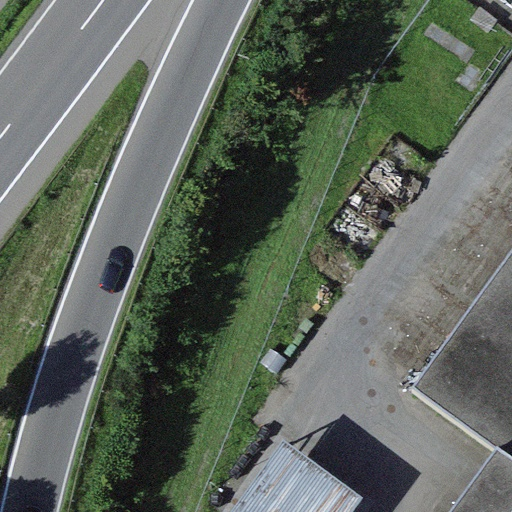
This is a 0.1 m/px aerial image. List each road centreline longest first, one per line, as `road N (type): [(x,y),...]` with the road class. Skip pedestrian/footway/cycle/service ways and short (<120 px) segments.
road 1 (motorway): [(37,511),(50,453),(153,159),(233,0)]
road 2 (motorway): [(0,143),(106,0)]
